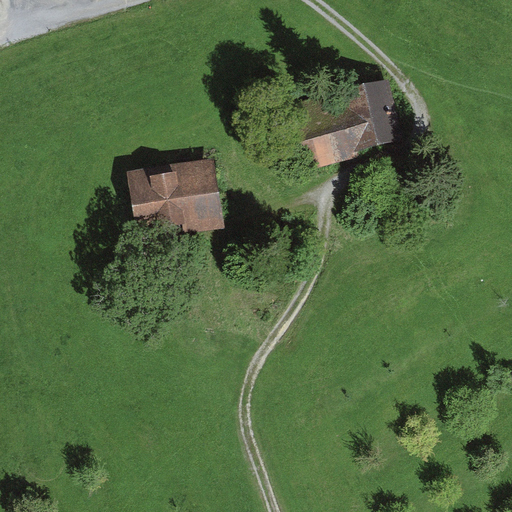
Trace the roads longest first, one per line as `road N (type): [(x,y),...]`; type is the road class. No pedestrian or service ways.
road 1 (track): [(250,222),(422,146),(418,105),(391,70),(306,0)]
road 2 (track): [(331,191),(296,317),(258,367),(240,409),(243,458),(265,511)]
